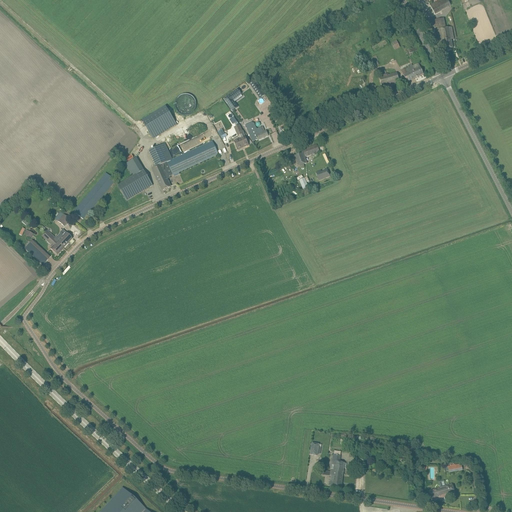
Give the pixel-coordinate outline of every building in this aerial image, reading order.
[(435,14),(450,6),(447,0),(439,0),(430,5),(435,14)] [(382,28),(393,22),(390,16),(379,22),(382,28)] [(453,48),(452,43),(451,40),(454,39),(452,27),(446,28),(444,18),(435,20),(439,43),(442,43),(443,50),(453,48)] [(397,40),(392,43),(395,50),(400,47),(397,40)] [(410,49),(412,55),(420,52),(418,46),(410,49)] [(401,71),(405,78),(407,82),(424,75),(420,68),(415,70),(412,64),(408,66),(409,68),(401,71)] [(389,86),(399,83),(397,74),(389,76),(388,74),(379,77),(382,86),(389,84),(389,86)] [(255,80),(251,83),(259,94),(263,92),(255,80)] [(238,107),(233,101),(241,94),(238,89),(224,99),(233,111),(238,107)] [(176,125),(168,112),(165,107),(142,121),(153,139),(176,125)] [(257,129),(256,129),(254,124),(251,123),(245,125),(252,142),(257,139),(258,141),(268,136),(266,131),(265,132),(263,127),(257,129)] [(240,135),(243,133),(239,126),(234,128),(238,136),(240,135)] [(242,139),(234,142),(235,145),(237,149),(243,147),(244,147),(248,145),(246,141),(245,138),(243,133),(240,135),(242,139)] [(157,167),(152,169),(162,191),(171,187),(167,180),(171,178),(170,177),(218,154),(213,142),(170,161),(165,148),(166,148),(165,144),(150,151),(157,167)] [(295,148),(289,150),(291,156),(294,155),(295,159),(293,160),(295,167),(299,166),(304,164),(307,163),(305,157),(314,154),(316,153),(320,152),(317,145),(306,149),(306,151),(297,154),(295,148)] [(321,171),(316,173),(319,181),(330,177),(327,169),(324,170),(325,171),(321,173),(321,171)] [(281,170),(269,174),(273,184),(281,181),(278,174),(282,172),(281,170)] [(133,177),(118,186),(127,201),(153,186),(144,171),(133,177)] [(115,181),(106,173),(74,212),(83,220),(115,181)] [(311,177),(310,175),(302,180),(307,189),(318,184),(314,176),(311,177)] [(70,220),(62,214),(57,221),(65,227),(70,220)] [(47,231),(41,236),(50,244),(51,243),(53,246),(52,247),(50,249),(53,252),(57,255),(64,248),(57,242),(57,243),(54,240),(55,239),(47,231)] [(55,239),(54,240),(57,243),(57,242),(64,248),(72,239),(69,235),(66,233),(63,236),(59,241),(56,238),(55,239)] [(24,249),(39,262),(42,266),(49,258),(31,242),(24,249)] [(310,455),(317,456),(320,454),(321,445),(319,445),(312,444),(310,455)] [(341,488),(342,483),(344,463),(340,462),(341,456),(333,455),(332,462),(332,465),(334,466),(333,470),(331,469),(331,472),(330,476),(334,476),(333,481),(330,481),(329,486),(333,486),(333,487),(341,488)] [(448,467),(449,473),(462,470),(461,464),(448,467)] [(452,483),(442,486),(428,491),(431,501),(455,494),(452,483)] [(146,511),(138,504),(121,489),(100,511),(146,511)]
